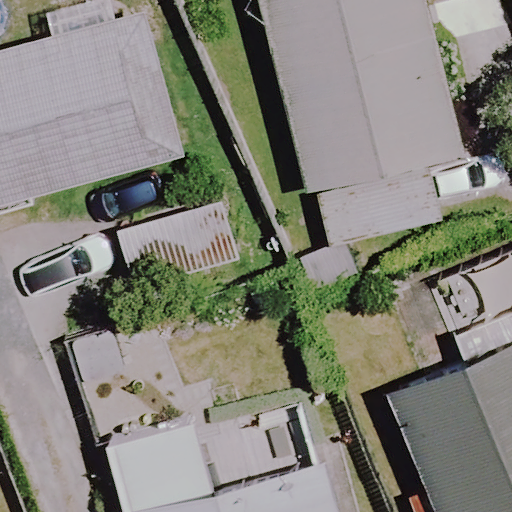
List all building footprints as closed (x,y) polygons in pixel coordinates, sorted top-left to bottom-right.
[(317,189),(331,246),(439,219),(425,161),(455,154),(415,0),(257,0),(305,191),(317,189)] [(126,14),(0,48),(0,207),(166,162),(126,14)] [(220,193),(108,223),(127,295),(239,265),(220,193)] [(415,490),(400,496),(406,511),(511,511),(511,345),(380,396),(415,490)] [(208,489),(191,425),(107,448),(123,511),(118,511),(330,511),(317,460),(208,489)]
